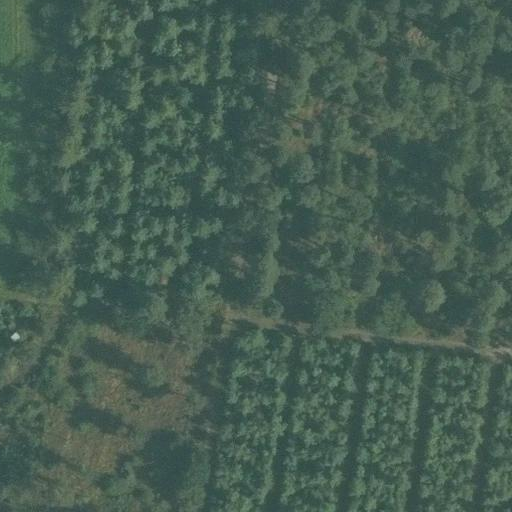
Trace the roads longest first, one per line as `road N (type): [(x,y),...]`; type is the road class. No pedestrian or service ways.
road 1 (track): [(194,511),(284,0)]
road 2 (track): [(0,287),(511,353)]
